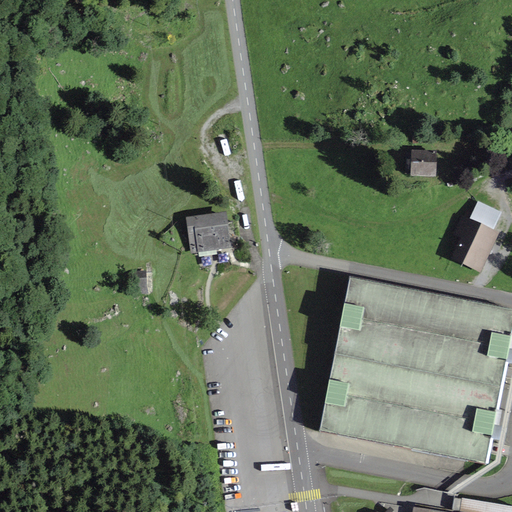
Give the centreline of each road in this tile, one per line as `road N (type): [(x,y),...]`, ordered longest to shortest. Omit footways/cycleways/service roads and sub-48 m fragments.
road 1 (tertiary): [(307,511),(233,0)]
road 2 (unknown): [(488,399),(358,377),(336,390),(338,412),(352,423),(463,442),(477,437),(483,421)]
road 3 (unknown): [(506,328),(371,302),(352,311),(357,335),(375,347),(480,362),(500,352)]
road 4 (unknown): [(273,271),(231,338),(255,511)]
road 5 (track): [(262,194),(392,225),(496,181)]
road 6 (unknown): [(247,93),(211,109),(197,131),(222,176),(262,194)]
